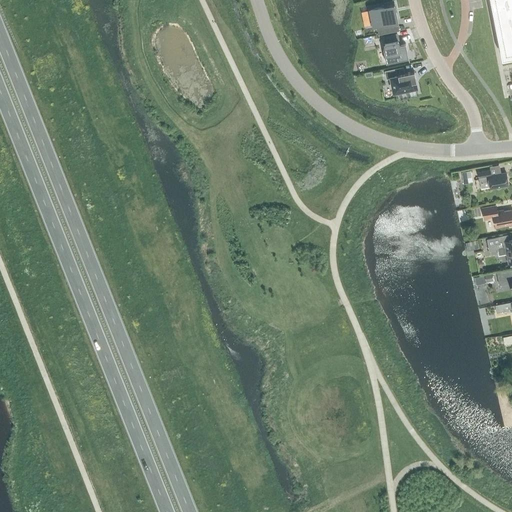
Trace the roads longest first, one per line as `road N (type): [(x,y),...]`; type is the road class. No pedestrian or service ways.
road 1 (trunk): [(189,511),(0,38)]
road 2 (trunk): [(0,95),(166,511)]
road 3 (tertiary): [(256,0),(283,64),(338,120),(412,148),(479,149)]
road 4 (residential): [(479,149),(474,114),(429,48),(413,0)]
